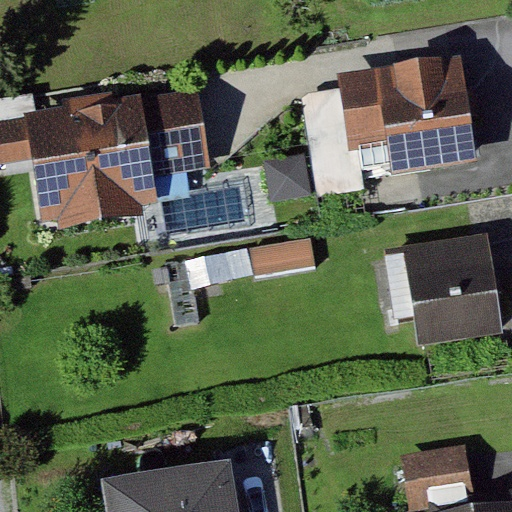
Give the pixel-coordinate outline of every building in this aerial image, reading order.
[(470,62),(346,80),(357,150),(394,145),(399,180),(485,167),(470,62)] [(204,92),(34,117),(51,231),(169,213),(164,179),(216,172),(204,92)] [(510,337),(497,238),(414,249),(427,348),(510,337)] [(435,511),(473,511),(470,485),(466,459),(428,465),(435,511)] [(125,511),(235,511),(232,481),(123,494),(125,511)]
